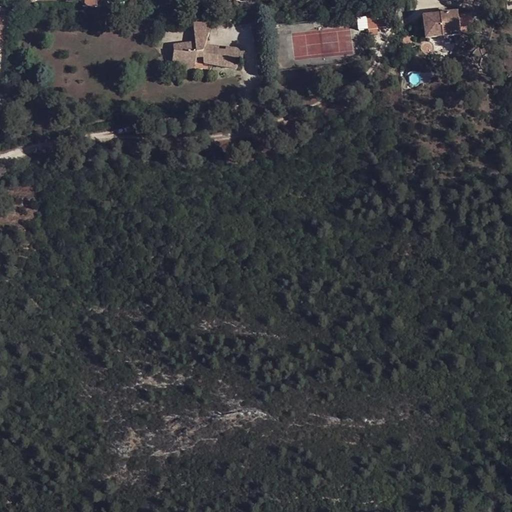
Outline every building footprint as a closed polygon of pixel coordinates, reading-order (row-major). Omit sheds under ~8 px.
[(461,33),(460,11),(441,13),(443,34),(461,33)] [(425,14),(427,36),(443,34),(441,13),(425,14)] [(0,41),(7,43),(10,17),(0,16),(0,41)] [(387,18),(373,19),(373,21),(367,22),(368,36),(377,35),(377,34),(388,33),(387,18)] [(197,51),(175,48),(172,67),(195,72),(198,57),(204,56),(204,63),(237,71),(244,52),(205,45),(213,22),(195,22),(197,51)]
